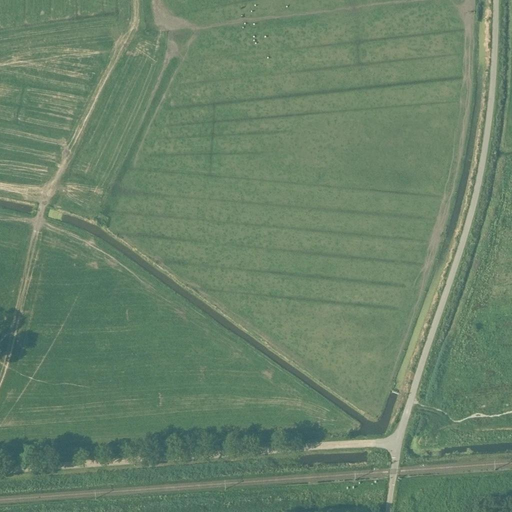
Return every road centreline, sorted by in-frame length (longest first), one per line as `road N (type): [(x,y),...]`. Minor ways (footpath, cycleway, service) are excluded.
road 1 (unclassified): [(388,511),(396,445),(476,193),(488,129),(494,0)]
road 2 (track): [(15,469),(396,445)]
